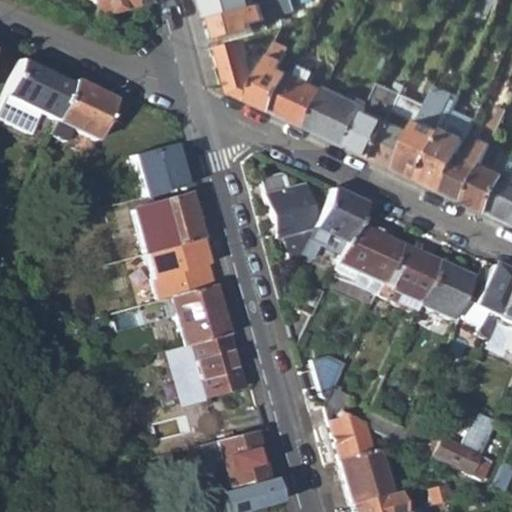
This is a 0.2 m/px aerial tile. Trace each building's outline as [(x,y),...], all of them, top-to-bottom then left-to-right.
[(85,0),(90,17),(131,6),(129,0),(85,0)] [(206,0),(211,15),(253,4),(251,0),(206,0)] [(211,15),(217,38),(251,29),(250,25),(296,12),(293,0),(266,0),(253,4),(211,15)] [(251,100),(258,85),(246,40),(219,47),(232,91),(251,100)] [(251,100),(274,110),(292,73),(282,68),(291,48),(278,42),(258,85),(251,100)] [(66,86),(16,62),(0,94),(0,107),(45,129),(48,125),(66,86)] [(309,127),(326,90),(313,84),(318,73),(302,66),(298,75),(292,73),(274,110),(309,127)] [(380,83),(376,92),(368,108),(350,146),(374,157),(403,94),(407,86),(397,82),(394,89),(380,83)] [(48,125),(88,144),(108,103),(68,84),(66,86),(48,125)] [(398,168),(423,179),(455,110),(461,96),(437,85),(427,106),(398,168)] [(309,127),(350,146),(368,108),(327,88),(326,90),(309,127)] [(427,106),(403,94),(374,157),(398,168),(427,106)] [(446,190),(463,153),(478,121),(455,110),(423,179),(446,190)] [(130,205),(183,190),(170,144),(117,159),(130,205)] [(485,164),(463,153),(446,190),(468,200),(485,164)] [(491,211),(508,174),(485,164),(468,200),(491,211)] [(511,170),(510,170),(508,174),(491,211),(511,220),(511,170)] [(281,236),(290,269),(308,230),(311,223),(301,185),(286,189),(283,176),(276,173),(257,179),(273,238),(281,236)] [(148,253),(153,272),(202,258),(183,190),(130,205),(126,206),(140,255),(148,253)] [(311,223),(308,230),(319,235),(315,241),(329,248),(325,256),(334,260),(351,225),(360,206),(327,190),(311,223)] [(333,262),(379,284),(396,246),(351,225),(334,260),(333,262)] [(392,292),(416,303),(434,264),(396,246),(379,284),(374,295),(388,301),(392,292)] [(379,284),(333,262),(330,268),(350,278),(347,282),(374,295),(379,284)] [(415,306),(449,321),(468,280),(434,264),(416,303),(415,306)] [(489,265),(469,306),(483,313),(476,329),(473,335),(483,340),(493,317),(511,276),(489,265)] [(493,317),(511,326),(511,276),(493,317)] [(291,310),(305,318),(318,292),(303,284),(291,310)] [(169,318),(177,348),(183,346),(223,335),(210,287),(155,302),(161,320),(169,318)] [(456,320),(476,329),(483,313),(469,306),(463,304),(456,320)] [(223,335),(183,346),(190,370),(176,373),(184,401),(237,387),(223,335)] [(179,354),(177,348),(163,352),(165,358),(179,354)] [(325,358),(307,363),(317,400),(325,403),(330,390),(342,366),(325,358)] [(320,412),(333,461),(368,452),(361,426),(339,417),(347,399),(330,390),(325,403),(320,412)] [(429,457),(468,475),(492,422),(475,414),(459,448),(438,438),(429,457)] [(215,496),(219,511),(246,511),(271,506),(250,432),(197,446),(204,474),(219,470),(226,493),(215,496)] [(333,461),(345,505),(388,494),(375,450),(368,452),(333,461)] [(434,485),(439,502),(448,500),(444,483),(434,485)] [(424,488),(428,505),(439,502),(434,485),(424,488)] [(346,511),(398,511),(395,497),(389,498),(388,494),(345,505),(346,511)]
